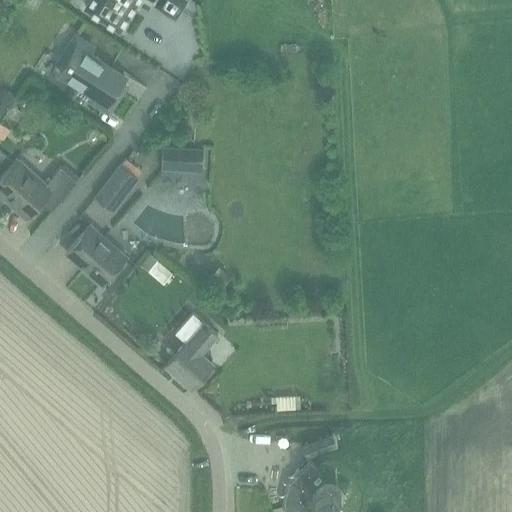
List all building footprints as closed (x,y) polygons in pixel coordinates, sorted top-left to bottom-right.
[(90,0),(86,7),(120,29),(138,0),(148,0),(154,4),(154,5),(176,19),(187,0),(90,0)] [(109,111),(121,92),(116,89),(125,75),(90,51),(93,47),(76,36),(66,52),(71,55),(60,72),(95,95),(92,100),(109,111)] [(0,97),(2,99),(0,101),(0,116),(15,93),(5,86),(0,93),(0,97)] [(0,122),(0,142),(1,143),(10,128),(0,122)] [(204,174),(205,154),(165,151),(164,172),(204,174)] [(77,180),(73,177),(61,166),(46,183),(17,158),(0,177),(0,193),(7,200),(8,198),(15,204),(14,206),(27,217),(40,201),(51,210),(77,180)] [(137,177),(121,165),(97,196),(113,209),(137,177)] [(126,256),(90,224),(66,252),(81,265),(82,263),(89,269),(87,270),(102,283),(126,256)] [(148,253),(139,263),(162,283),(171,272),(148,253)] [(218,265),(208,277),(220,289),(231,277),(218,265)] [(213,363),(201,353),(197,349),(206,339),(210,343),(218,334),(193,312),(176,332),(187,342),(166,365),(192,387),(213,363)] [(273,409),(274,423),(294,422),(293,408),(273,409)] [(302,444),(307,457),(338,446),(333,433),(302,444)] [(334,483),(332,482),(310,459),(288,480),(284,500),(286,511),(340,511),(340,510),(341,509),(342,507),(343,505),(344,504),(345,502),(345,499),(345,497),(345,495),(344,494),(344,492),(343,491),(342,489),(340,487),(338,485),(336,484),(334,483)] [(380,495),(385,511),(396,508),(392,492),(380,495)]
